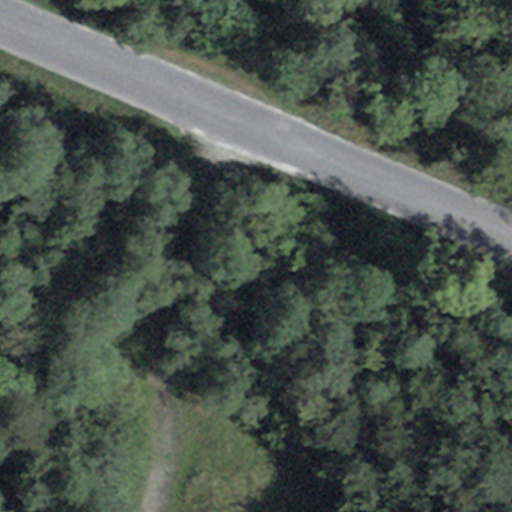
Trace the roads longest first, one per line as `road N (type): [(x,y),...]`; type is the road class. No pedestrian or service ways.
road 1 (tertiary): [(511,246),(0,32)]
road 2 (track): [(107,511),(143,383),(166,231)]
